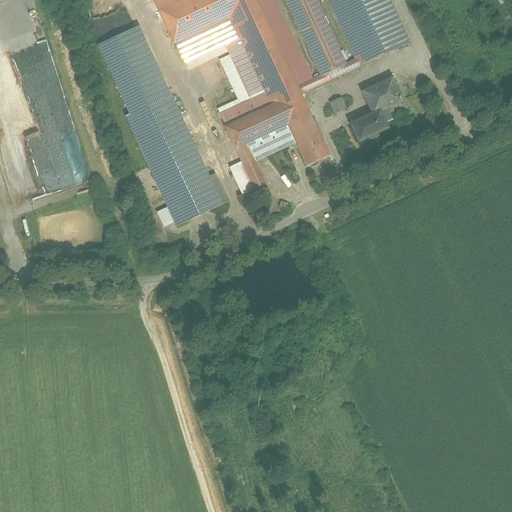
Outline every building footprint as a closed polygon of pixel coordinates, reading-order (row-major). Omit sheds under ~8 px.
[(313,81),(275,0),(155,0),(187,69),(227,50),(252,104),(221,118),(244,166),(229,173),(241,199),(265,188),(254,165),(295,146),(307,171),(328,161),(299,98),(410,47),(388,0),(324,0),(353,62),(346,66),(314,0),(281,0),(318,78),(313,81)] [(220,205),(138,27),(96,47),(128,116),(124,117),(174,226),(220,205)] [(397,79),(362,96),(372,118),(347,129),(357,151),(392,135),(389,127),(393,125),(388,114),(405,106),(406,99),(397,79)] [(333,113),(345,109),(341,97),(329,102),(333,113)] [(56,196),(46,115),(18,119),(17,112),(3,114),(5,134),(0,135),(0,158),(5,202),(56,196)]
